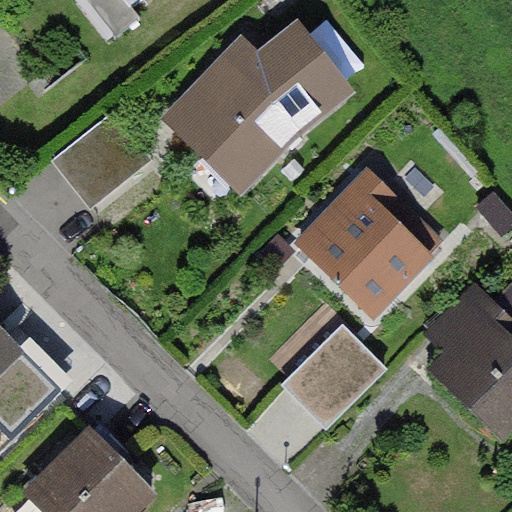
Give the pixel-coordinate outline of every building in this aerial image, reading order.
[(120,0),(127,9),(139,0),(120,0)] [(309,142),(235,63),(169,124),(243,204),(309,142)] [(58,161),(95,212),(160,165),(123,114),(58,161)] [(435,264),(364,191),(302,250),(372,324),(435,264)] [(511,453),(511,339),(486,310),(426,364),(509,456),(511,453)] [(345,331),(283,393),(328,438),(390,376),(345,331)] [(0,386),(24,364),(0,338),(0,386)] [(147,511),(156,503),(93,441),(23,510),(24,511),(147,511)]
